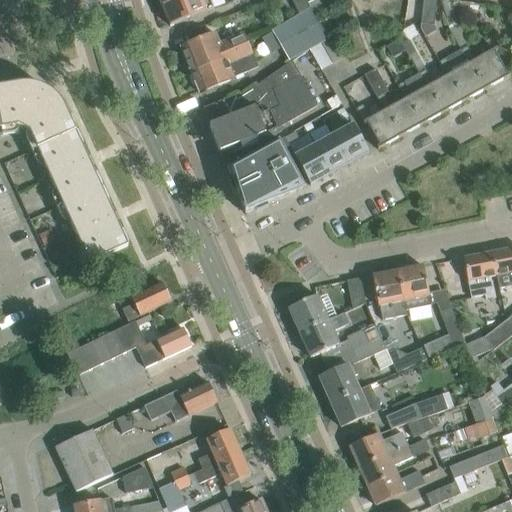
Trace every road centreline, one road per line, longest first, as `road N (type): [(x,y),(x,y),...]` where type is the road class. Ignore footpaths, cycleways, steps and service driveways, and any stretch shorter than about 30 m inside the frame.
road 1 (secondary): [(212,265),(129,86),(102,0)]
road 2 (secondary): [(321,511),(212,265)]
road 3 (residential): [(308,219),(511,102)]
road 4 (residential): [(511,229),(351,258),(327,252),(308,219)]
road 5 (residential): [(12,431),(58,423),(151,384)]
